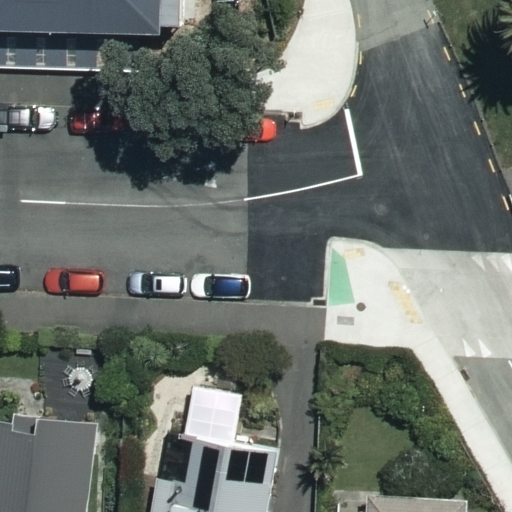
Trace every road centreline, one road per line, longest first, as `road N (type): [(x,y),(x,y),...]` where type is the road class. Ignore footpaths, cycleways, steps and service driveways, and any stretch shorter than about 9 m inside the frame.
road 1 (residential): [(443,223),(0,197)]
road 2 (residential): [(378,0),(443,223)]
road 3 (residential): [(443,223),(511,356)]
